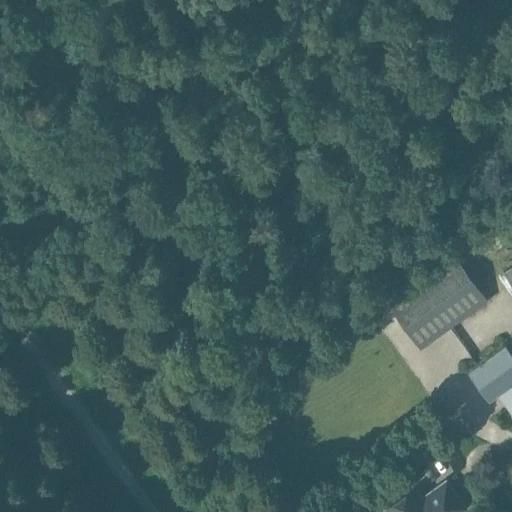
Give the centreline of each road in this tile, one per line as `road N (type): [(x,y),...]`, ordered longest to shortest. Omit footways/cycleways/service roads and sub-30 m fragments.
road 1 (track): [(427,0),(77,203),(0,259)]
road 2 (track): [(158,511),(0,288)]
